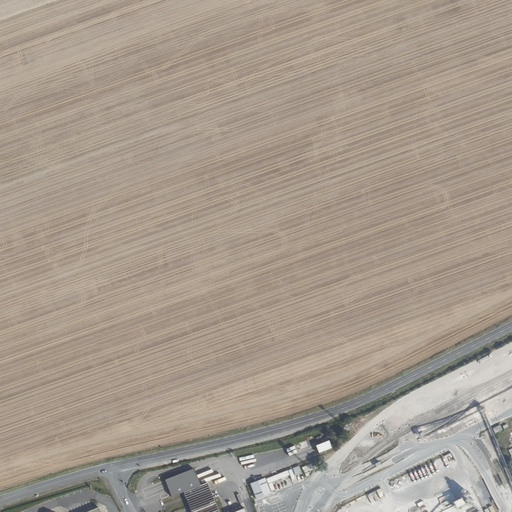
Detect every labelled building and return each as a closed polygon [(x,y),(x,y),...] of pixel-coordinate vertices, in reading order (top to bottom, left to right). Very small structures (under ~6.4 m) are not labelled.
[(500,424),(492,428),(495,433),(502,429),(500,424)] [(322,444),(316,445),(317,452),(331,450),(330,442),(328,443),(326,434),(320,435),(322,444)] [(299,465),(293,468),(295,475),(302,472),(299,465)] [(194,470),(165,481),(174,503),(185,498),(188,505),(190,511),(218,511),(207,484),(201,486),(194,470)] [(250,484),(256,499),(272,493),(266,478),(250,484)] [(468,493),(462,497),(467,506),(473,503),(468,493)] [(443,507),(452,504),(449,494),(440,497),(443,507)] [(462,497),(454,501),(457,508),(465,505),(462,497)] [(291,503),(288,511),(294,511),(297,505),(291,503)]
